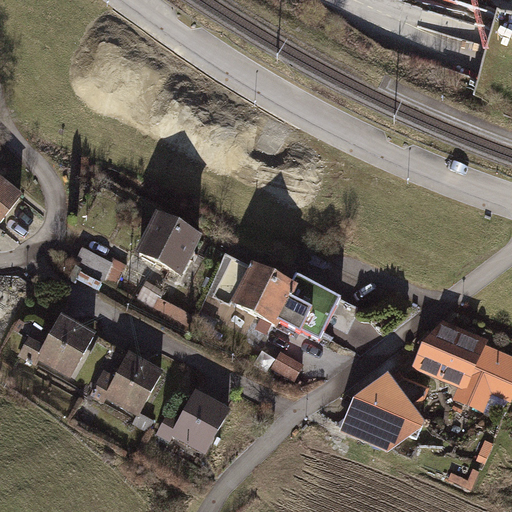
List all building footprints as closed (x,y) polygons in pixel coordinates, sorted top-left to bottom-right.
[(409,0),(489,25),(497,0),(409,0)] [(0,223),(17,200),(0,187),(0,223)] [(187,244),(141,222),(123,258),(170,280),(187,244)] [(113,265),(80,253),(72,272),(105,284),(113,265)] [(282,289),(235,270),(218,313),(264,332),(282,289)] [(165,294),(146,284),(136,303),(183,328),(190,316),(162,301),(165,294)] [(69,381),(92,335),(52,316),(36,347),(27,343),(21,357),(69,381)] [(483,342),(432,324),(413,377),(461,394),(457,406),(488,417),(495,399),(511,405),(511,360),(480,349),(483,342)] [(157,375),(118,352),(91,397),(130,421),(157,375)] [(302,369),(277,356),(267,373),(293,386),(302,369)] [(199,461),(225,412),(187,391),(169,425),(164,422),(155,437),(199,461)] [(410,417),(356,399),(343,438),(396,457),(410,417)] [(468,482),(452,475),(448,485),(474,495),(482,473),(473,469),(468,482)]
